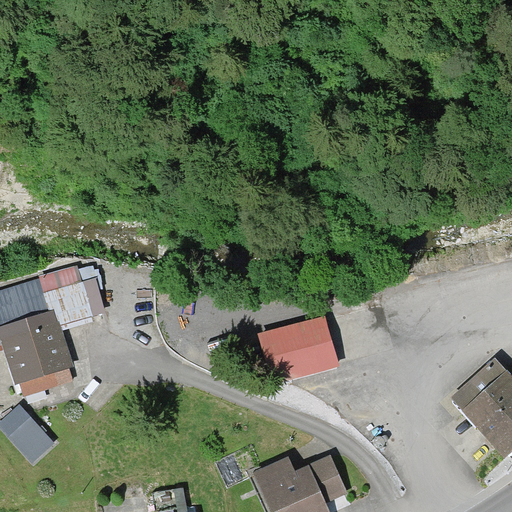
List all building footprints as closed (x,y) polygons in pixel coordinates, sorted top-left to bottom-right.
[(474,307),(439,313),(441,326),(476,320),(474,307)] [(319,320),(250,336),(261,383),(330,367),(319,320)] [(70,381),(52,325),(0,341),(0,345),(17,399),(70,381)] [(511,449),(511,381),(492,359),(445,401),(500,461),(511,449)] [(50,446),(25,423),(9,441),(33,464),(50,446)] [(290,475),(284,460),(248,475),(263,511),(323,511),(321,505),(341,496),(326,460),(290,475)]
